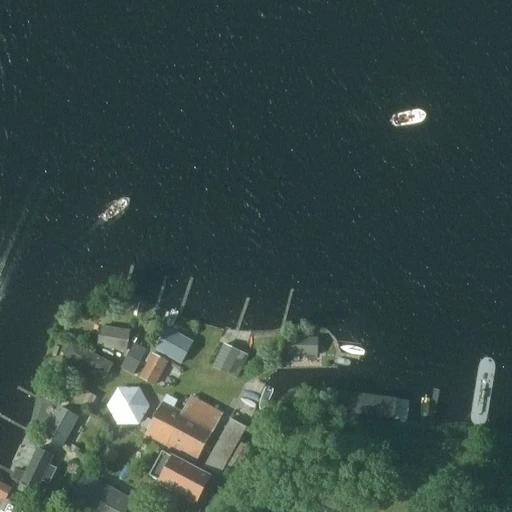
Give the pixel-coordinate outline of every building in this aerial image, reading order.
[(100,326),(97,347),(127,352),(131,331),(100,326)] [(183,363),(190,349),(184,346),(186,341),(169,332),(164,342),(160,341),(155,349),(183,363)] [(319,356),(319,337),(289,337),(288,355),(319,356)] [(66,358),(105,379),(113,365),(73,344),(66,358)] [(212,367),(237,379),(246,362),(237,358),(240,352),(224,344),(212,367)] [(144,356),(130,349),(120,368),(133,375),(144,356)] [(139,378),(155,387),(169,362),(152,353),(139,378)] [(66,400),(89,412),(97,397),(74,384),(66,400)] [(117,425),(139,426),(151,407),(140,388),(118,388),(107,406),(117,425)] [(145,435),(196,463),(223,413),(192,396),(183,412),(174,407),(178,400),(167,394),(145,435)] [(331,411),(370,415),(372,401),(332,397),(331,411)] [(63,448),(63,447),(79,417),(58,405),(41,437),(63,448)] [(231,419),(204,467),(221,475),(247,428),(231,419)] [(37,448),(20,483),(37,492),(42,482),(49,485),(57,468),(50,465),(54,456),(37,448)] [(150,476),(159,481),(158,483),(197,504),(212,477),(173,455),(171,458),(162,453),(150,476)] [(67,505),(79,511),(125,511),(132,500),(84,474),(67,505)]
